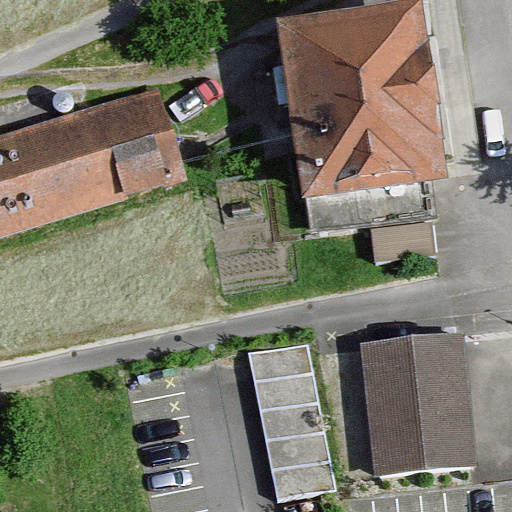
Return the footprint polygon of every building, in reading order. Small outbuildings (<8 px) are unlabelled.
[(422,2),(277,24),(304,204),(307,204),(312,239),(439,220),(434,185),(449,183),(422,2)] [(0,241),(188,183),(160,90),(0,139),(0,241)] [(430,223),(371,232),(376,266),(435,257),(430,223)] [(446,335),(361,344),(374,476),(477,466),(463,334),(456,334),(446,335)] [(307,345),(249,356),(278,501),(336,490),(307,345)]
